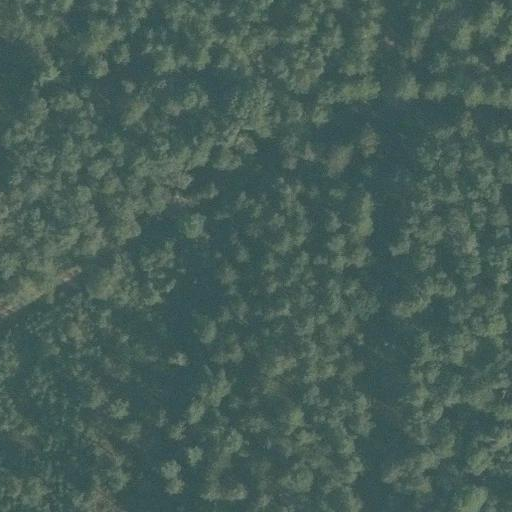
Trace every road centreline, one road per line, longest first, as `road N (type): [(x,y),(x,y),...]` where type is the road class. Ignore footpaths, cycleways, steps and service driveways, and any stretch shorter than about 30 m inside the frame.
road 1 (track): [(0,319),(326,125),(385,105)]
road 2 (track): [(385,105),(367,511)]
road 3 (track): [(385,105),(0,40)]
